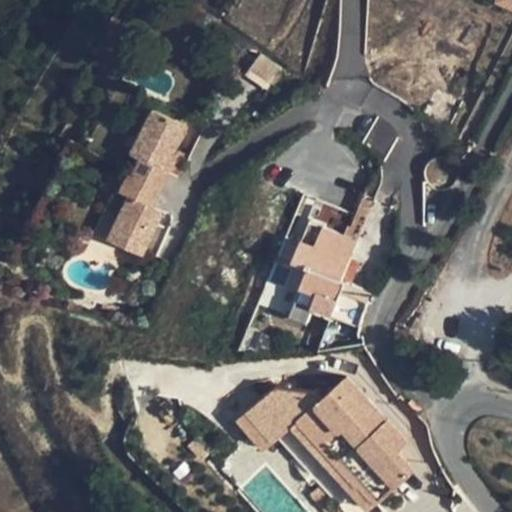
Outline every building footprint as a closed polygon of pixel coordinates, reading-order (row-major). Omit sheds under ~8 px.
[(250,74),(277,88),(289,65),(262,51),(250,74)] [(126,151),(135,155),(157,111),(149,107),(126,151)] [(192,129),(157,111),(135,155),(142,159),(169,173),(192,129)] [(169,173),(142,159),(134,174),(161,187),(169,173)] [(119,188),(129,193),(152,205),(161,187),(134,174),(128,170),(119,188)] [(163,211),(152,205),(129,193),(119,212),(106,236),(141,254),(163,211)] [(342,279),(351,258),(374,200),(366,197),(349,238),(324,228),(325,225),(311,220),(295,261),(311,267),(290,316),(309,325),(314,314),(330,321),(348,282),(342,279)] [(90,228),(106,236),(119,212),(103,204),(90,228)] [(362,263),(351,258),(342,279),(348,282),(352,284),(362,263)] [(279,435),(344,511),(384,511),(377,503),(413,472),(398,455),(405,445),(346,379),(322,400),(315,392),(276,388),(237,421),(262,450),(279,435)]
